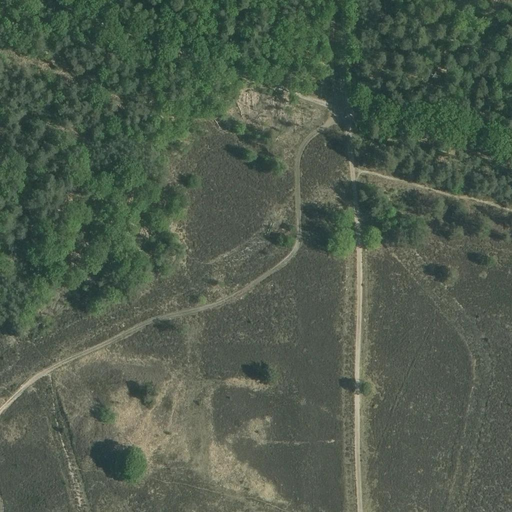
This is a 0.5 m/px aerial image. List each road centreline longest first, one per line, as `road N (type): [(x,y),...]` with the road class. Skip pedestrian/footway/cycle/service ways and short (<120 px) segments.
road 1 (unknown): [(335,106),(301,148),(298,233),(288,259),(221,303),(158,318),(45,371),(0,409)]
road 2 (track): [(344,109),(359,247),(360,511)]
road 3 (track): [(335,106),(40,0)]
road 4 (track): [(511,158),(344,109)]
